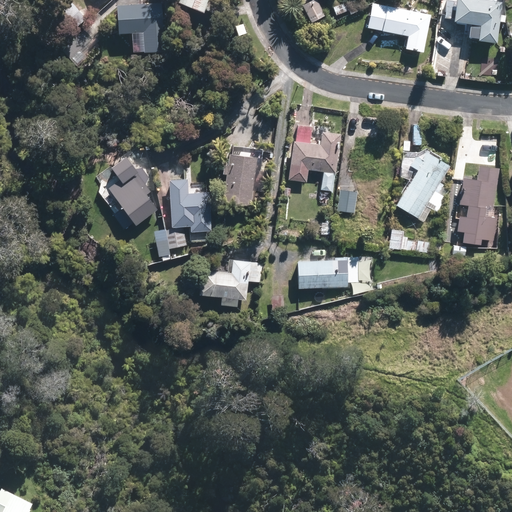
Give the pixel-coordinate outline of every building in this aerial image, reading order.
[(204,0),(179,0),(177,4),(199,13),(204,0)] [(318,14),(310,0),(308,0),(298,5),(306,20),(318,14)] [(496,3),(474,0),(453,0),(451,19),(477,23),(475,37),(491,39),(496,3)] [(425,15),(370,4),(366,26),(406,34),(404,46),(419,49),(425,15)] [(157,6),(117,9),(118,34),(142,33),(143,52),(159,51),(157,6)] [(246,99),(257,79),(243,72),(233,92),(246,99)] [(472,133),(462,131),(459,150),(469,151),(472,133)] [(320,149),(294,146),(289,180),(302,182),(304,168),(332,171),(336,138),(322,136),(320,149)] [(369,152),(351,150),(348,175),(389,180),(392,158),(368,155),(369,152)] [(251,161),(228,158),(223,201),(246,203),(251,161)] [(425,158),(396,205),(417,217),(446,170),(425,158)] [(118,182),(107,190),(131,224),(150,210),(140,196),(146,192),(123,161),(110,171),(118,182)] [(473,179),(464,178),(460,203),(486,206),(491,169),(475,166),(473,179)] [(183,182),(168,182),(170,227),(190,226),(190,231),(207,230),(206,196),(184,197),(183,182)] [(355,194),(340,192),(338,210),(352,212),(355,194)] [(408,229),(391,227),(389,247),(441,253),(442,242),(407,238),(408,229)] [(180,229),(165,232),(169,249),(183,245),(180,229)] [(385,231),(363,231),(362,243),(384,244),(385,231)] [(343,261),(296,264),(297,289),(344,286),(343,261)] [(232,265),(231,278),(200,274),(197,296),(242,301),(245,281),(256,282),(258,267),(232,265)] [(28,511),(32,504),(2,489),(0,493),(0,511),(28,511)]
